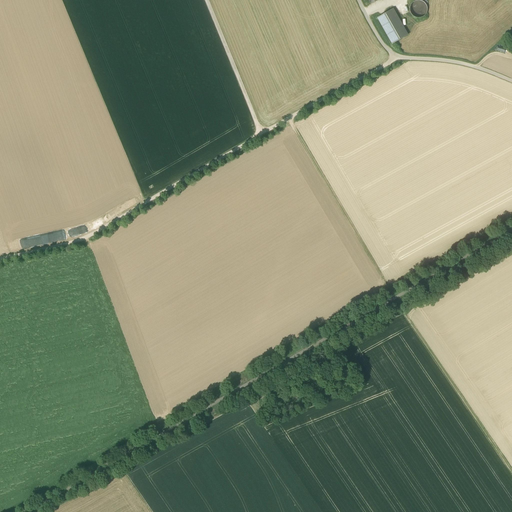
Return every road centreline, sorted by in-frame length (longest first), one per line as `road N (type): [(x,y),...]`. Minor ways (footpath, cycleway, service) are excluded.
road 1 (track): [(395,54),(85,238),(0,258)]
road 2 (track): [(288,118),(387,285)]
road 3 (track): [(511,472),(403,312)]
road 4 (unclassified): [(360,0),(395,54),(465,63),(511,80)]
